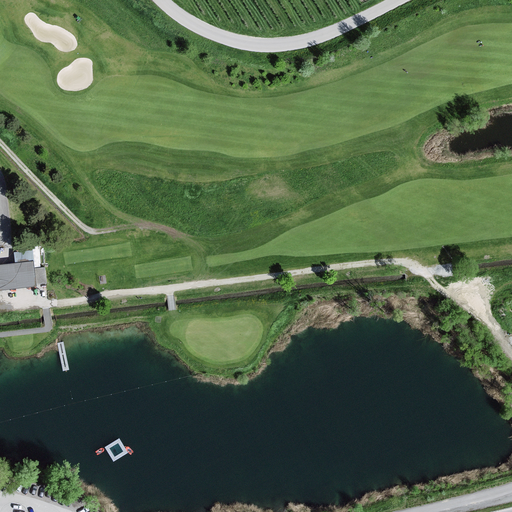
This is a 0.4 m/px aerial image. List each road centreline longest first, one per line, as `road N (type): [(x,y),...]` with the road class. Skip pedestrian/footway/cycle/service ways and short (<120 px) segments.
road 1 (track): [(511,352),(404,261),(0,311)]
road 2 (unclassified): [(410,0),(311,46),(246,49),(191,32),(150,0)]
